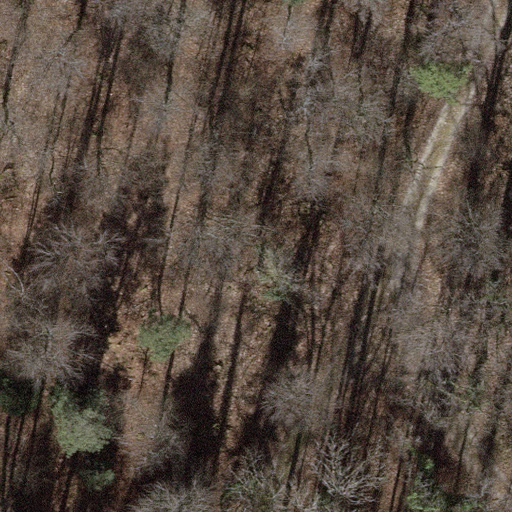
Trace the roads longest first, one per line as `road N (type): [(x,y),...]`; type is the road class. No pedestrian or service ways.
road 1 (track): [(276,511),(403,301),(431,179),(510,0)]
road 2 (track): [(511,493),(467,457),(403,301)]
